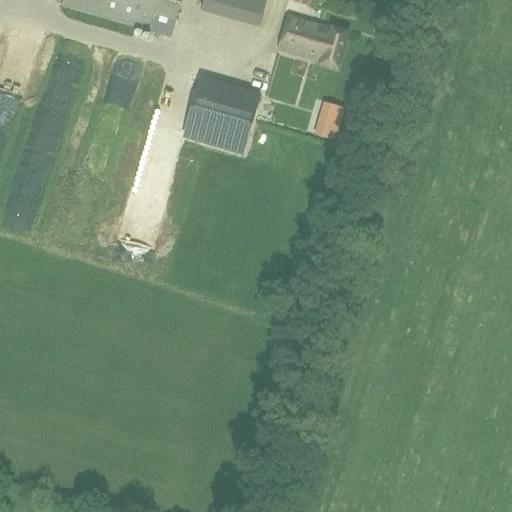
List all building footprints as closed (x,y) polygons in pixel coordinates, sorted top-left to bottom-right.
[(171,38),(182,0),(63,0),(62,7),(171,38)] [(195,10),(197,0),(186,0),(185,7),(195,10)] [(258,30),(265,0),(202,0),(199,16),(258,30)] [(333,30),(330,29),(291,17),(281,49),(323,62),(323,65),(340,70),(351,32),(334,27),(333,30)] [(99,201),(135,59),(95,49),(87,82),(98,85),(72,190),(68,189),(67,193),(99,201)] [(260,96),(202,79),(185,138),(244,155),(260,96)] [(167,144),(182,101),(157,92),(141,135),(167,144)] [(32,135),(28,151),(48,155),(51,139),(32,135)]
